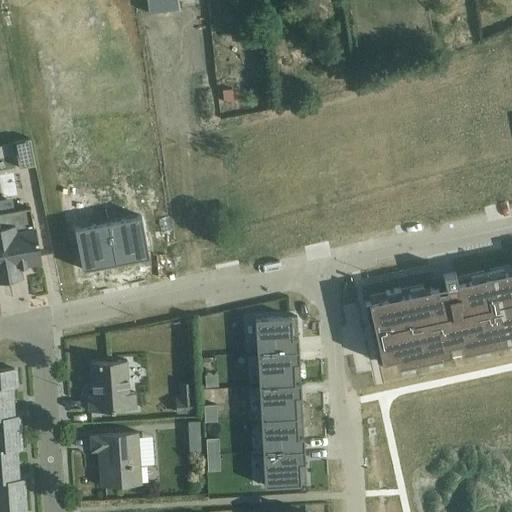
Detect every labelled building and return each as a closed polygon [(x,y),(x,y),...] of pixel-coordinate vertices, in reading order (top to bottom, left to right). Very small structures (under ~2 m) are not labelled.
[(145,0),(147,10),(178,5),(177,0),(145,0)] [(3,70),(0,71),(0,107),(4,106),(2,100),(18,95),(13,76),(5,78),(3,70)] [(13,142),(19,168),(36,164),(30,138),(13,142)] [(0,155),(13,153),(11,144),(0,145),(0,155)] [(0,213),(0,229),(9,280),(23,278),(21,267),(41,263),(32,208),(0,213)] [(145,215),(113,221),(122,262),(154,258),(145,215)] [(79,227),(87,270),(122,262),(113,221),(79,227)] [(0,281),(9,280),(0,229),(0,281)] [(395,358),(396,366),(511,340),(511,270),(458,282),(455,272),(431,278),(433,287),(401,294),(400,287),(385,291),(387,297),(365,302),(378,362),(395,358)] [(257,352),(299,350),(297,316),(255,318),(257,352)] [(299,350),(257,352),(259,385),(301,383),(299,350)] [(93,395),(87,396),(89,411),(137,407),(136,393),(131,393),(128,360),(91,363),(93,395)] [(0,402),(11,401),(10,387),(13,387),(13,386),(17,386),(16,375),(15,375),(14,368),(0,369),(0,402)] [(178,398),(176,398),(177,414),(195,414),(194,382),(178,382),(178,398)] [(301,383),(259,385),(261,419),(303,416),(301,383)] [(0,433),(19,432),(18,427),(20,427),(19,416),(15,417),(15,416),(12,416),(11,401),(0,402),(0,433)] [(303,416),(261,419),(263,452),(304,449),(303,416)] [(187,447),(198,447),(199,418),(187,418),(187,447)] [(0,465),(16,464),(15,450),(17,450),(17,449),(21,449),(20,439),(19,439),(19,432),(0,433),(0,465)] [(139,432),(90,435),(91,451),(98,451),(101,487),(142,484),(139,432)] [(205,470),(217,469),(216,435),(204,435),(205,470)] [(304,449),(263,452),(265,486),(306,483),(304,449)] [(0,497),(23,496),(23,490),(24,490),(23,480),(19,480),(17,480),(16,464),(0,465),(0,497)] [(0,511),(25,511),(25,502),(24,502),(23,496),(0,497),(0,511)]
